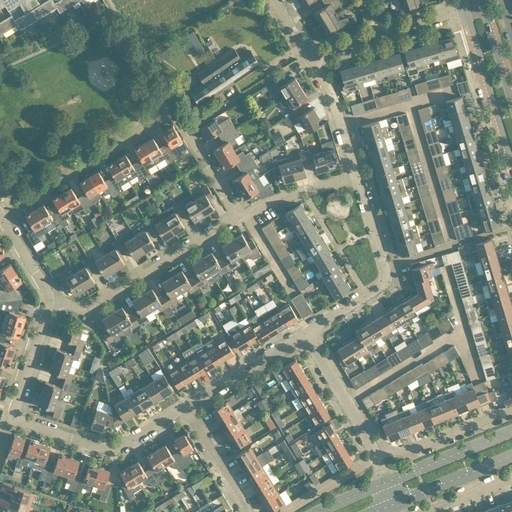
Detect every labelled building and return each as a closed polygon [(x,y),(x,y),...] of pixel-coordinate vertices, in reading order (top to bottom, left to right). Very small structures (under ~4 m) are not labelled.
[(0,0),(0,34),(13,27),(17,24),(15,20),(12,16),(11,15),(0,21),(0,8),(5,5),(2,0),(0,0)] [(27,0),(2,0),(5,5),(9,10),(20,4),(25,13),(15,20),(17,24),(20,28),(20,29),(39,18),(27,0)] [(27,0),(39,18),(56,7),(57,7),(54,3),(52,0),(46,0),(39,4),(36,0),(27,0)] [(58,0),(54,3),(57,7),(60,12),(73,4),(75,8),(81,4),(78,1),(77,0),(58,0)] [(147,0),(141,0),(130,7),(135,16),(151,6),(147,0)] [(320,19),(322,22),(336,13),(333,8),(341,4),(338,0),(323,0),(323,1),(326,5),(313,13),(318,20),(320,19)] [(418,0),(400,0),(403,8),(395,10),(397,15),(411,11),(409,7),(420,4),(418,0)] [(377,18),(383,16),(380,8),(387,6),(386,1),(373,5),(377,18)] [(151,6),(135,16),(141,25),(157,15),(151,6)] [(366,7),(364,8),(360,9),(364,22),(370,20),(366,7)] [(322,22),(328,32),(340,25),(342,28),(354,24),(351,16),(345,17),(341,10),(336,13),(322,22)] [(157,15),(141,25),(146,33),(162,24),(157,15)] [(186,20),(179,24),(182,29),(190,25),(186,20)] [(162,24),(146,33),(152,42),(168,33),(162,24)] [(44,27),(39,31),(42,36),(48,33),(44,27)] [(192,30),(181,38),(192,56),(204,48),(192,30)] [(445,39),(440,40),(446,62),(460,58),(458,52),(456,53),(451,35),(445,37),(445,39)] [(210,39),(205,42),(210,49),(215,46),(210,39)] [(434,40),(428,42),(433,60),(439,58),(440,64),(446,62),(440,40),(434,42),(434,40)] [(422,45),(416,47),(423,69),(428,67),(427,62),(433,60),(428,42),(421,44),(422,45)] [(410,47),(404,49),(407,59),(409,65),(405,66),(408,76),(418,73),(417,70),(423,69),(416,47),(411,49),(410,47)] [(235,49),(217,61),(224,72),(226,71),(234,82),(260,65),(251,51),(240,58),(236,51),(235,49)] [(393,54),(387,56),(394,78),(399,76),(397,70),(404,68),(399,51),(392,53),(393,54)] [(161,53),(157,56),(160,61),(165,58),(162,53),(161,53)] [(381,56),(375,58),(382,81),(381,75),(386,74),(388,79),(394,78),(387,56),(382,58),(381,56)] [(369,59),(363,61),(369,79),(374,77),(376,83),(382,81),(375,58),(375,59),(370,61),(369,59)] [(224,72),(217,61),(197,74),(203,82),(191,91),(200,105),(234,82),(226,71),(224,72)] [(358,64),(352,66),(359,88),(364,86),(362,81),(369,79),(363,61),(357,63),(358,64)] [(346,66),(339,68),(345,86),(342,86),(344,91),(346,92),(353,90),(359,88),(352,66),(346,68),(346,66)] [(441,88),(453,84),(450,73),(438,77),(441,88)] [(281,90),(285,97),(301,87),(295,77),(285,83),(282,78),(271,85),(276,93),(281,90)] [(429,91),(441,88),(438,77),(426,80),(429,91)] [(418,95),(429,91),(426,80),(414,84),(418,95)] [(470,91),(467,80),(456,83),(460,95),(470,91)] [(285,97),(279,100),(283,106),(284,106),(289,115),(300,108),(297,103),(307,97),(301,87),(285,97)] [(409,88),(398,91),(401,102),(413,98),(409,88)] [(398,91),(386,95),(389,105),(401,102),(398,91)] [(386,95),(374,98),(377,109),(389,105),(386,95)] [(441,109),(443,114),(465,108),(463,103),(465,102),(463,96),(445,101),(447,107),(441,109)] [(374,98),(363,101),(366,112),(377,109),(374,98)] [(351,105),(347,106),(348,111),(352,110),(353,114),(354,116),(366,112),(363,101),(351,105)] [(418,109),(421,121),(432,118),(428,106),(418,109)] [(289,115),(283,119),(288,127),(295,123),(300,120),(304,127),(311,123),(319,117),(313,107),(303,113),(300,108),(289,115)] [(445,119),(442,120),(444,127),(452,124),(470,119),(468,113),(467,114),(465,108),(443,114),(444,119),(445,119)] [(396,116),(399,128),(410,124),(406,113),(396,116)] [(221,131),(224,135),(235,128),(229,117),(218,124),(215,119),(200,128),(207,139),(221,131)] [(421,121),(425,133),(435,130),(432,118),(421,121)] [(388,131),(386,126),(387,125),(385,119),(361,126),(363,133),(364,132),(366,137),(388,131)] [(448,132),(450,138),(472,131),(470,126),(472,126),(470,119),(452,124),(454,131),(448,132)] [(306,128),(309,133),(320,127),(316,121),(306,128)] [(399,128),(403,139),(413,136),(410,124),(399,128)] [(170,146),(166,148),(168,152),(173,160),(184,154),(182,151),(188,147),(184,139),(182,140),(173,125),(162,132),(170,146)] [(214,150),(219,159),(234,150),(231,145),(237,142),(235,138),(240,135),(235,128),(224,135),(227,141),(214,150)] [(425,133),(428,144),(439,141),(435,130),(425,133)] [(366,144),(368,150),(386,144),(384,139),(390,137),(388,131),(366,137),(368,143),(366,144)] [(458,142),(459,148),(477,143),(475,137),(474,137),(472,131),(450,138),(452,144),(458,142)] [(295,135),(285,138),(289,147),(299,144),(295,135)] [(403,139),(406,151),(417,148),(413,136),(403,139)] [(153,137),(144,143),(157,164),(159,168),(173,160),(168,152),(166,148),(161,151),(153,137)] [(332,140),(321,143),(323,151),(324,152),(328,169),(340,165),(336,152),(334,148),(332,140)] [(428,144),(432,156),(442,153),(439,141),(428,144)] [(143,162),(138,165),(146,177),(151,173),(148,169),(157,164),(144,143),(134,149),(143,162)] [(455,156),(457,161),(479,155),(477,149),(479,149),(477,143),(459,148),(461,154),(455,156)] [(372,155),(373,161),(395,154),(393,149),(387,151),(386,144),(368,150),(370,156),(372,155)] [(406,151),(410,163),(420,159),(417,148),(406,151)] [(310,149),(305,151),(308,163),(314,161),(317,172),(328,169),(323,151),(312,154),(310,149)] [(238,160),(242,166),(254,159),(250,152),(245,155),(243,151),(237,154),(234,150),(219,159),(222,164),(221,164),(223,166),(225,168),(238,160)] [(301,158),(290,161),(295,179),(306,175),(303,164),(308,163),(305,151),(301,152),(299,152),(301,158)] [(432,156),(435,168),(446,165),(442,153),(432,156)] [(126,154),(117,159),(129,180),(137,175),(140,180),(146,177),(138,165),(134,167),(126,154)] [(373,167),(375,173),(393,168),(391,162),(396,160),(395,154),(373,161),(375,167),(373,167)] [(459,167),(465,165),(466,171),(484,166),(482,160),(481,160),(479,155),(457,161),(459,167)] [(277,159),(271,161),(272,163),(275,173),(280,171),(284,182),(295,179),(290,161),(288,157),(277,160),(277,159)] [(115,179),(111,182),(118,193),(124,190),(121,185),(129,180),(117,159),(112,162),(111,162),(109,163),(110,164),(107,165),(115,179)] [(246,172),(232,180),(238,190),(253,180),(258,177),(256,173),(254,169),(258,166),(254,159),(242,166),(246,172)] [(410,163),(413,174),(424,171),(420,159),(410,163)] [(435,168),(439,179),(449,176),(446,165),(435,168)] [(377,179),(378,185),(396,179),(394,174),(400,172),(398,166),(393,168),(375,173),(375,174),(377,173),(378,178),(377,179)] [(468,177),(470,183),(487,178),(485,172),(484,172),(483,167),(484,166),(466,171),(461,173),(462,179),(468,177)] [(98,171),(89,176),(98,191),(103,188),(106,194),(110,192),(113,197),(118,193),(111,182),(107,184),(98,171)] [(413,174),(417,186),(427,183),(424,171),(413,174)] [(88,196),(84,198),(91,210),(96,207),(93,202),(102,197),(98,191),(89,176),(84,179),(82,180),(80,182),(88,196)] [(439,179),(442,191),(453,188),(449,176),(439,179)] [(253,180),(238,190),(241,194),(240,195),(241,197),(242,196),(244,199),(257,191),(261,197),(273,190),(268,183),(264,185),(258,177),(253,180)] [(382,191),(383,196),(405,189),(402,178),(396,179),(378,185),(380,191),(382,191)] [(466,191),(468,196),(489,190),(488,184),(489,184),(487,178),(470,183),(472,189),(466,191)] [(417,186),(420,198),(431,195),(427,183),(417,186)] [(204,193),(195,199),(204,215),(214,209),(208,199),(213,196),(207,186),(202,189),(204,193)] [(71,187),(62,193),(71,208),(74,213),(83,208),(86,213),(91,210),(84,198),(79,201),(71,187)] [(442,191),(446,203),(456,200),(453,188),(442,191)] [(384,202),(385,208),(403,203),(401,197),(407,195),(405,189),(383,196),(385,202),(384,202)] [(471,208),(477,206),(494,201),(493,195),(491,195),(489,190),(468,196),(471,208)] [(61,212),(56,215),(64,227),(69,223),(66,219),(70,216),(66,210),(71,208),(62,193),(57,196),(57,195),(55,196),(55,197),(53,199),(61,212)] [(420,198),(424,209),(434,206),(431,195),(420,198)] [(129,199),(124,203),(127,208),(132,205),(129,199)] [(182,201),(177,204),(183,215),(188,212),(194,221),(204,215),(195,199),(185,205),(182,201)] [(446,203),(449,214),(460,211),(456,200),(446,203)] [(473,214),(475,220),(496,213),(495,208),(496,207),(494,201),(477,206),(479,212),(473,214)] [(284,221),(287,226),(306,214),(303,210),(305,209),(301,203),(286,213),(289,218),(284,221)] [(389,214),(390,219),(412,213),(410,207),(405,209),(403,203),(385,208),(387,214),(389,214)] [(44,204),(34,209),(44,224),(47,230),(51,228),(55,225),(58,230),(64,227),(56,215),(52,218),(46,209),(44,204)] [(171,206),(162,212),(165,218),(174,233),(184,227),(178,217),(183,215),(177,204),(172,207),(171,206)] [(424,209),(427,221),(438,218),(434,206),(424,209)] [(97,208),(92,211),(96,217),(101,214),(97,208)] [(28,214),(25,215),(33,229),(26,234),(30,241),(33,245),(42,240),(39,235),(42,233),(47,230),(44,224),(34,209),(30,212),(29,212),(27,213),(28,214)] [(463,223),(460,211),(449,214),(453,226),(463,223)] [(152,219),(147,222),(153,233),(158,230),(164,239),(174,233),(165,218),(162,212),(152,218),(152,219)] [(391,225),(392,231),(410,226),(408,220),(414,219),(412,213),(390,219),(392,225),(391,225)] [(496,213),(475,220),(476,225),(482,224),(484,230),(501,225),(500,218),(498,219),(496,213)] [(295,228),(298,234),(314,224),(311,219),(309,220),(306,214),(287,226),(290,231),(295,228)] [(95,216),(91,219),(93,222),(91,223),(93,227),(99,224),(95,216)] [(427,221),(431,233),(441,229),(438,218),(427,221)] [(142,225),(132,231),(135,236),(144,252),(155,245),(149,236),(153,233),(147,222),(142,225)] [(261,228),(268,238),(277,232),(271,222),(261,228)] [(463,223),(453,226),(457,240),(467,237),(463,223)] [(297,242),(300,247),(319,235),(316,230),(318,230),(314,224),(298,234),(302,239),(297,242)] [(396,237),(398,243),(419,236),(416,225),(410,226),(392,231),(394,238),(396,237)] [(441,229),(431,233),(434,245),(445,242),(441,229)] [(268,238),(274,249),(283,243),(277,232),(268,238)] [(241,233),(231,239),(241,255),(244,260),(250,256),(253,260),(261,255),(259,251),(252,240),(247,243),(241,233)] [(308,249),(311,254),(327,245),(324,239),(322,240),(319,235),(300,247),(303,252),(308,249)] [(122,237),(117,240),(124,251),(129,248),(135,258),(144,252),(135,236),(125,242),(122,237)] [(419,236),(398,243),(399,248),(398,249),(400,255),(417,250),(415,244),(421,242),(419,236)] [(66,238),(60,242),(63,247),(69,243),(66,238)] [(471,251),(473,257),(495,250),(493,245),(495,244),(493,238),(475,243),(477,250),(471,251)] [(227,255),(222,258),(229,269),(238,264),(235,259),(241,255),(231,239),(221,245),(227,255)] [(115,248),(105,254),(115,270),(125,264),(119,254),(124,251),(117,240),(112,243),(115,248)] [(274,249),(280,259),(290,253),(283,243),(274,249)] [(310,263),(313,268),(332,256),(329,251),(330,250),(327,245),(311,254),(314,260),(310,263)] [(453,251),(447,253),(450,264),(451,263),(462,260),(459,250),(453,251)] [(480,261),(482,267),(500,261),(498,255),(496,256),(495,250),(473,257),(475,262),(480,261)] [(212,251),(201,258),(215,280),(222,276),(221,274),(224,272),(228,279),(233,276),(229,269),(222,258),(217,261),(212,251)] [(280,259),(287,269),(296,264),(290,253),(280,259)] [(447,253),(441,255),(444,265),(450,264),(447,253)] [(92,255),(87,258),(94,269),(99,266),(105,276),(115,270),(105,254),(95,260),(92,255)] [(321,270),(324,275),(338,267),(340,266),(336,260),(335,261),(332,256),(313,268),(316,273),(321,270)] [(85,266),(75,272),(85,288),(95,282),(89,272),(94,269),(87,258),(82,261),(85,266)] [(201,258),(191,264),(197,273),(193,276),(199,287),(208,282),(209,284),(215,280),(201,258)] [(451,263),(454,275),(465,272),(462,260),(451,263)] [(420,261),(410,264),(411,268),(413,274),(411,275),(413,281),(427,277),(431,276),(431,275),(429,269),(435,268),(433,262),(421,265),(420,261)] [(478,275),(480,280),(502,274),(500,268),(502,268),(500,261),(482,267),(484,273),(478,275)] [(268,262),(252,272),(255,278),(272,268),(268,262)] [(0,282),(16,272),(10,263),(0,269),(0,282)] [(287,269),(293,280),(302,274),(296,264),(287,269)] [(321,285),(324,290),(343,278),(340,273),(341,272),(338,267),(324,275),(322,276),(326,282),(321,285)] [(182,270),(172,276),(181,292),(187,288),(190,292),(199,287),(193,276),(188,279),(182,270)] [(0,293),(0,301),(19,299),(11,288),(22,281),(20,279),(21,278),(19,276),(19,277),(16,272),(0,282),(0,292),(0,293)] [(85,288),(75,272),(65,278),(62,273),(57,277),(64,287),(69,284),(75,294),(85,288)] [(454,275),(458,287),(469,283),(465,272),(454,275)] [(302,274),(293,280),(300,290),(309,285),(302,274)] [(502,274),(480,280),(482,286),(483,292),(489,290),(507,285),(505,279),(503,279),(502,274)] [(167,292),(163,295),(169,305),(178,300),(175,295),(181,292),(172,276),(161,282),(167,292)] [(417,286),(418,292),(433,298),(427,277),(413,281),(415,287),(417,286)] [(343,278),(324,290),(327,295),(332,292),(335,297),(351,288),(347,282),(346,283),(343,278)] [(458,287),(461,298),(472,295),(469,283),(458,287)] [(485,298),(487,304),(509,297),(507,291),(509,291),(507,285),(489,290),(491,296),(485,298)] [(152,288),(142,294),(151,310),(154,314),(160,311),(163,309),(168,317),(174,313),(169,305),(163,295),(158,298),(152,288)] [(412,294),(407,298),(416,313),(417,313),(415,310),(433,298),(418,292),(413,296),(412,294)] [(238,293),(233,296),(236,301),(241,297),(238,293)] [(291,299),(296,308),(307,302),(301,293),(291,299)] [(138,310),(133,313),(139,323),(148,318),(145,313),(151,310),(142,294),(132,300),(138,310)] [(461,298),(465,310),(476,307),(472,295),(461,298)] [(494,307),(496,314),(511,308),(511,302),(510,302),(509,297),(487,304),(489,309),(494,307)] [(402,302),(397,305),(409,325),(414,322),(411,317),(416,313),(407,298),(401,301),(402,302)] [(0,308),(2,309),(0,316),(0,318),(22,326),(26,316),(14,312),(19,299),(0,301),(0,308)] [(312,311),(307,302),(296,308),(302,318),(312,311)] [(288,303),(279,309),(288,324),(298,318),(288,303)] [(219,304),(214,307),(217,312),(222,309),(219,304)] [(263,304),(253,308),(255,314),(265,310),(263,304)] [(276,305),(267,310),(270,315),(279,330),(288,324),(279,309),(276,305)] [(391,307),(386,310),(396,326),(401,323),(404,328),(409,325),(397,305),(392,308),(391,307)] [(122,306),(112,312),(126,334),(132,331),(131,329),(139,323),(133,313),(128,316),(122,306)] [(465,310),(469,322),(479,319),(476,307),(465,310)] [(492,321),(494,327),(511,321),(511,308),(496,314),(498,320),(492,321)] [(192,309),(177,319),(181,325),(196,316),(192,309)] [(452,309),(445,313),(448,318),(454,314),(452,309)] [(156,318),(154,314),(151,310),(145,313),(148,318),(150,322),(156,318)] [(267,310),(258,316),(261,320),(270,336),(279,330),(270,315),(267,310)] [(381,315),(376,318),(388,337),(393,334),(390,329),(396,326),(386,310),(380,314),(381,315)] [(208,311),(199,317),(202,321),(211,316),(208,311)] [(112,312),(102,318),(108,328),(103,331),(109,342),(114,339),(116,341),(126,335),(126,334),(112,312)] [(0,335),(2,336),(4,331),(19,337),(20,334),(21,332),(22,326),(0,318),(0,335)] [(371,320),(365,323),(375,339),(380,335),(383,340),(388,337),(376,318),(371,321),(371,320)] [(448,318),(437,324),(443,333),(453,327),(448,318)] [(469,322),(472,333),(483,330),(479,319),(469,322)] [(261,320),(251,326),(258,338),(261,341),(270,336),(261,320)] [(501,331),(503,337),(511,334),(511,321),(494,327),(496,333),(501,331)] [(189,322),(180,328),(183,333),(192,327),(189,322)] [(249,322),(240,328),(249,343),(258,338),(251,326),(249,322)] [(355,331),(358,336),(367,350),(372,347),(369,342),(375,339),(365,323),(360,326),(360,328),(355,331)] [(249,343),(240,328),(237,324),(228,330),(240,349),(249,343)] [(427,330),(428,332),(432,340),(443,333),(437,324),(427,330)] [(71,341),(69,346),(81,350),(84,341),(79,339),(82,331),(64,326),(60,337),(71,341)] [(144,333),(140,326),(135,329),(140,336),(144,333)] [(180,328),(171,334),(174,338),(183,333),(180,328)] [(472,333),(476,345),(486,342),(483,330),(472,333)] [(428,332),(417,338),(423,348),(433,341),(432,340),(428,332)] [(499,344),(501,350),(511,346),(511,334),(503,337),(505,343),(499,344)] [(0,352),(12,356),(15,346),(0,341),(2,336),(0,335),(0,352)] [(353,337),(347,341),(357,356),(362,353),(365,358),(370,355),(367,350),(358,336),(354,339),(353,337)] [(224,337),(215,343),(224,358),(234,352),(224,337)] [(417,338),(407,345),(413,354),(423,348),(417,338)] [(212,339),(203,344),(215,364),(224,358),(215,343),(212,339)] [(200,341),(191,346),(193,350),(205,370),(215,364),(203,344),(200,341)] [(357,356),(347,341),(342,344),(343,346),(337,349),(349,368),(355,365),(351,360),(357,356)] [(476,345),(479,357),(490,354),(486,342),(476,345)] [(407,345),(396,351),(402,360),(413,354),(407,345)] [(454,345),(443,352),(449,361),(459,355),(454,345)] [(56,348),(53,359),(70,365),(73,358),(78,360),(81,350),(69,346),(67,352),(56,348)] [(182,352),(187,360),(196,375),(205,370),(193,350),(191,346),(182,352)] [(508,354),(510,360),(511,359),(511,346),(501,350),(503,356),(508,354)] [(148,348),(138,354),(145,365),(154,359),(148,348)] [(396,351),(386,357),(392,367),(402,360),(396,351)] [(0,363),(8,367),(9,364),(10,364),(11,362),(10,362),(12,356),(0,352),(0,363)] [(443,352),(433,358),(439,367),(449,361),(443,352)] [(479,357),(483,368),(493,365),(490,354),(479,357)] [(94,357),(89,373),(95,375),(101,359),(94,357)] [(107,362),(111,367),(118,363),(114,357),(107,362)] [(132,357),(128,360),(132,366),(136,363),(132,357)] [(386,357),(375,364),(381,373),(392,367),(386,357)] [(73,358),(70,365),(78,367),(80,361),(78,360),(73,358)] [(422,364),(427,372),(428,374),(439,367),(433,358),(422,364)] [(60,374),(58,379),(70,383),(73,374),(68,372),(70,365),(53,359),(49,370),(60,374)] [(281,368),(287,378),(302,369),(296,359),(281,368)] [(128,360),(124,362),(128,368),(132,366),(128,360)] [(187,360),(178,366),(187,381),(196,375),(187,360)] [(421,363),(411,369),(417,379),(427,372),(422,364),(421,363)] [(375,364),(365,370),(371,379),(381,373),(375,364)] [(493,365),(483,368),(486,380),(497,377),(493,365)] [(118,366),(113,369),(117,375),(121,373),(118,366)] [(187,381),(178,366),(168,372),(178,387),(187,381)] [(98,367),(94,379),(105,383),(103,375),(102,368),(98,367)] [(113,369),(108,372),(112,378),(117,375),(113,369)] [(151,374),(150,375),(154,380),(163,395),(173,389),(164,374),(160,369),(151,374)] [(287,378),(292,387),(307,378),(302,369),(287,378)] [(411,369),(400,375),(406,385),(417,379),(411,369)] [(371,379),(365,370),(349,379),(355,389),(371,379)] [(509,379),(511,385),(511,384),(511,372),(508,373),(502,375),(504,381),(509,379)] [(122,385),(117,375),(112,378),(118,388),(122,385)] [(400,375),(390,382),(396,391),(406,385),(400,375)] [(292,387),(298,396),(313,387),(307,378),(292,387)] [(45,381),(42,392),(59,398),(61,391),(67,393),(67,391),(70,383),(58,379),(56,385),(45,381)] [(154,380),(144,386),(153,401),(163,395),(154,380)] [(484,381),(473,385),(477,395),(482,393),(488,391),(484,381)] [(390,382),(380,388),(386,397),(396,391),(390,382)] [(468,390),(462,392),(469,409),(475,407),(474,405),(480,403),(481,405),(477,395),(473,385),(471,382),(465,384),(468,390)] [(80,386),(70,383),(67,391),(78,394),(80,386)] [(144,386),(134,392),(144,407),(153,401),(144,386)] [(124,398),(134,392),(131,387),(121,393),(124,398)] [(298,396),(303,406),(318,396),(313,387),(298,396)] [(386,397),(380,388),(361,399),(367,409),(386,397)] [(454,389),(448,391),(457,412),(462,410),(463,411),(469,409),(462,392),(456,394),(454,389)] [(445,399),(439,401),(446,418),(452,416),(451,414),(457,412),(448,391),(443,393),(445,399)] [(488,391),(482,393),(486,403),(492,401),(488,391)] [(59,398),(42,392),(38,403),(49,407),(47,412),(59,417),(62,407),(57,405),(59,398)] [(134,392),(124,398),(134,413),(144,407),(134,392)] [(482,393),(477,395),(481,405),(486,403),(482,393)] [(303,406),(309,415),(324,406),(318,396),(303,406)] [(431,398),(426,401),(434,421),(440,419),(440,421),(446,418),(439,401),(437,396),(431,398)] [(118,410),(112,414),(114,427),(125,420),(125,419),(134,413),(124,398),(114,404),(118,410)] [(212,410),(218,420),(233,410),(227,401),(212,410)] [(269,401),(264,404),(267,410),(272,407),(269,401)] [(423,408),(417,411),(424,428),(430,425),(429,423),(434,421),(426,401),(420,403),(423,408)] [(96,408),(112,414),(110,406),(99,402),(96,408)] [(264,404),(259,407),(263,413),(267,410),(264,404)] [(324,406),(309,415),(315,424),(330,415),(324,406)] [(114,427),(112,414),(96,408),(90,426),(102,430),(104,423),(114,427)] [(239,420),(243,417),(238,408),(233,410),(218,420),(224,429),(239,420)] [(278,408),(271,413),(276,422),(281,419),(278,414),(281,413),(278,408)] [(409,408),(403,410),(412,431),(417,429),(418,430),(424,428),(417,411),(411,413),(409,408)] [(400,417),(394,420),(401,437),(407,434),(406,433),(412,431),(403,410),(398,412),(400,417)] [(82,414),(75,412),(70,426),(77,429),(82,414)] [(401,437),(394,420),(388,422),(386,417),(380,419),(389,440),(394,438),(395,439),(401,437)] [(281,419),(276,422),(280,427),(284,424),(281,419)] [(224,429),(229,438),(244,429),(239,420),(224,429)] [(272,420),(266,423),(270,429),(276,426),(272,420)] [(315,432),(321,442),(336,433),(330,423),(315,432)] [(244,429),(229,438),(235,448),(250,438),(244,429)] [(183,452),(178,455),(185,467),(194,461),(190,454),(197,450),(194,446),(193,447),(184,433),(174,439),(183,452)] [(290,433),(285,436),(288,441),(293,438),(290,433)] [(321,442),(315,446),(320,455),(326,451),(341,442),(336,433),(321,442)] [(15,466),(20,453),(25,438),(14,435),(7,458),(12,459),(14,453),(19,454),(15,466)] [(20,453),(15,466),(21,468),(23,463),(27,465),(32,466),(34,460),(40,443),(35,441),(33,440),(33,441),(30,440),(25,455),(20,453)] [(284,440),(279,442),(284,451),(289,448),(284,440)] [(296,442),(290,445),(297,456),(303,453),(296,442)] [(326,451),(332,460),(347,451),(341,442),(326,451)] [(34,460),(32,466),(37,468),(41,469),(38,478),(44,480),(49,467),(44,466),(46,458),(50,447),(40,443),(34,460)] [(165,444),(156,450),(165,464),(169,462),(173,468),(177,465),(180,470),(185,467),(178,455),(174,458),(165,444)] [(235,456),(241,465),(256,456),(250,446),(235,456)] [(289,448),(284,451),(288,457),(293,454),(289,448)] [(155,469),(151,472),(158,483),(163,480),(160,475),(164,473),(161,467),(165,464),(156,450),(151,453),(151,452),(149,453),(149,454),(147,455),(155,469)] [(347,451),(332,460),(338,470),(353,461),(347,451)] [(256,456),(241,465),(246,475),(262,465),(268,462),(262,452),(256,456)] [(59,472),(64,474),(69,457),(64,455),(62,454),(62,455),(59,454),(54,469),(49,467),(44,480),(50,482),(52,477),(56,478),(59,472)] [(69,488),(75,490),(79,478),(74,476),(79,461),(69,457),(64,474),(68,475),(66,482),(71,483),(69,488)] [(138,461),(129,466),(138,481),(142,478),(146,484),(150,482),(153,487),(158,483),(151,472),(146,475),(138,461)] [(89,482),(94,484),(99,467),(94,466),(94,465),(92,464),(92,465),(89,464),(84,479),(79,478),(75,490),(81,492),(82,487),(87,489),(89,482)] [(246,475),(252,484),(267,474),(262,465),(246,475)] [(138,481),(129,466),(124,469),(122,470),(120,472),(128,486),(124,489),(131,500),(136,497),(133,492),(141,487),(138,481)] [(99,467),(94,484),(99,485),(96,492),(101,493),(99,499),(105,501),(109,488),(104,486),(110,471),(99,467)] [(1,472),(0,474),(0,478),(10,482),(12,476),(1,472)] [(314,472),(309,475),(311,479),(314,484),(319,481),(316,476),(314,472)] [(252,484),(258,493),(273,484),(267,474),(252,484)] [(14,492),(13,497),(31,503),(34,493),(3,483),(1,490),(12,493),(12,492),(14,492)] [(258,493),(263,502),(279,493),(273,484),(258,493)] [(279,493),(263,502),(269,511),(284,503),(285,504),(291,501),(284,489),(279,493)] [(218,497),(209,503),(214,511),(227,511),(226,510),(231,507),(232,509),(222,491),(221,492),(223,494),(218,497)] [(179,493),(173,496),(176,501),(181,497),(179,493)] [(0,497),(0,504),(22,511),(28,511),(31,503),(13,497),(11,503),(9,502),(9,501),(0,497)] [(209,502),(199,508),(202,511),(214,511),(209,503),(209,502)] [(511,511),(507,502),(497,505),(499,511),(511,511)]
